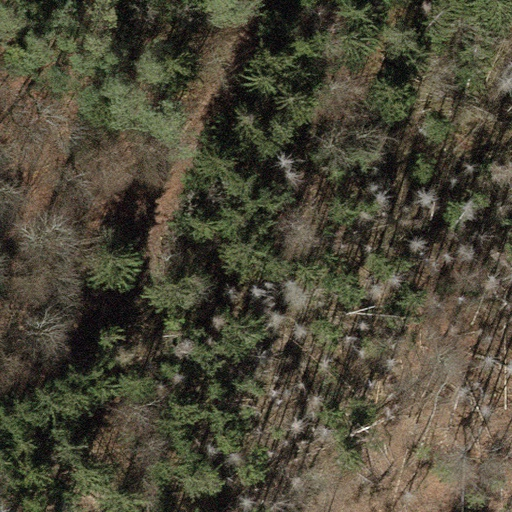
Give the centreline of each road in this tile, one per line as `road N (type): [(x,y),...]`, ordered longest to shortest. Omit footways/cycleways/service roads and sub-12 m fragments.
road 1 (track): [(0,421),(123,300),(296,0)]
road 2 (track): [(157,240),(92,192),(23,182),(0,200)]
